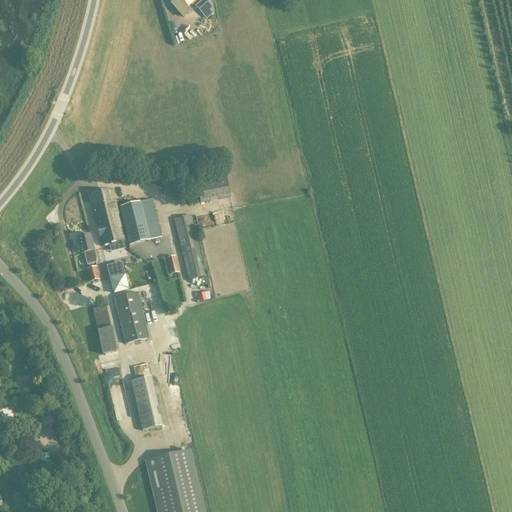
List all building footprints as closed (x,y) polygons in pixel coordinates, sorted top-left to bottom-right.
[(176,0),(172,4),(183,16),(189,11),(182,3),(185,0),(176,0)] [(207,0),(203,0),(195,7),(202,14),(212,5),(207,0)] [(230,199),(226,175),(196,181),(200,204),(230,199)] [(113,190),(89,196),(91,206),(97,204),(98,207),(107,205),(109,216),(118,213),(122,213),(121,208),(120,202),(116,203),(113,190)] [(121,208),(122,213),(130,245),(161,238),(152,201),(121,208)] [(97,204),(91,206),(101,247),(116,243),(125,241),(118,213),(109,216),(107,205),(98,207),(97,204)] [(174,220),(179,240),(196,235),(195,231),(191,215),(174,220)] [(90,235),(77,238),(79,247),(77,247),(79,253),(80,253),(81,254),(85,253),(86,254),(84,254),(87,266),(96,263),(96,259),(90,235)] [(196,235),(179,240),(189,281),(206,277),(196,235)] [(175,258),(166,260),(170,275),(178,273),(175,258)] [(91,283),(99,280),(96,267),(87,270),(91,283)] [(114,294),(128,290),(125,275),(110,279),(114,294)] [(114,298),(126,345),(149,339),(137,293),(114,298)] [(205,293),(197,295),(199,303),(206,301),(205,293)] [(106,307),(93,310),(103,355),(118,352),(113,329),(111,329),(106,307)] [(169,342),(190,337),(184,313),(163,318),(169,342)] [(151,378),(132,382),(143,431),(162,427),(151,378)] [(172,409),(172,427),(185,426),(184,408),(172,409)] [(205,511),(191,451),(146,462),(157,511),(205,511)]
